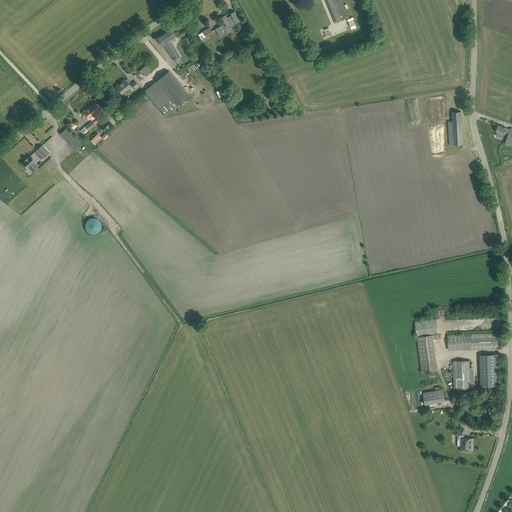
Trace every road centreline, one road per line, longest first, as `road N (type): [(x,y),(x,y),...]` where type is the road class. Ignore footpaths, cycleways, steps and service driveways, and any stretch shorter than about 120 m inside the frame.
road 1 (unclassified): [(477,511),(501,445),(511,351),(505,238),(473,112),(473,0)]
road 2 (unclassified): [(0,150),(129,41),(191,0)]
